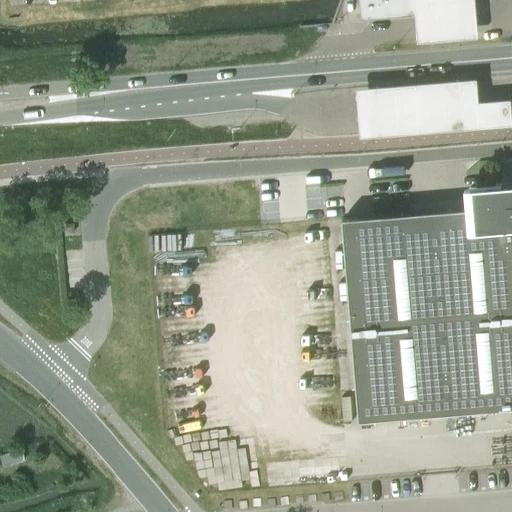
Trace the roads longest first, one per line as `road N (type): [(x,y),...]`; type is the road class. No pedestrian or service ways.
road 1 (unclassified): [(511,147),(113,182),(90,227),(96,316),(89,348),(50,390)]
road 2 (secondary): [(68,97),(511,56)]
road 3 (tertiary): [(158,511),(50,390)]
